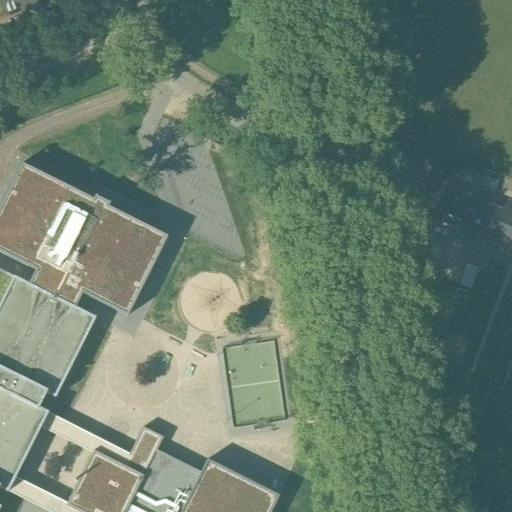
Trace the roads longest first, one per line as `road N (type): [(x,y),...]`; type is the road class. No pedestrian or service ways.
road 1 (unclassified): [(320,158),(396,511)]
road 2 (residential): [(320,158),(179,84),(146,58),(112,0)]
road 3 (unclassified): [(305,0),(320,158)]
